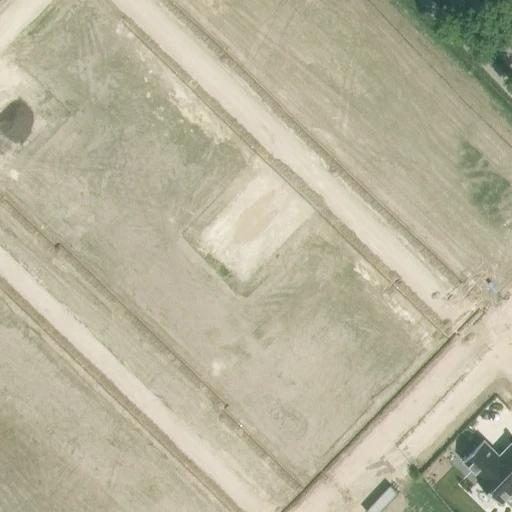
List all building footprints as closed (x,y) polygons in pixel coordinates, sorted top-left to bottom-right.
[(378,7),(367,18),(390,40),(401,29),(378,7)] [(258,9),(232,36),(251,55),(253,53),(277,76),(301,51),(258,9)] [(333,12),(305,41),(320,55),(348,26),(333,12)] [(330,80),(304,106),(347,148),(372,121),(356,105),(365,96),(341,72),(332,82),(330,80)] [(395,132),(364,164),(389,189),(406,171),(415,181),(410,186),(423,200),(458,164),(444,151),(438,157),(422,141),(413,150),(395,132)] [(511,139),(510,138),(499,149),(511,162),(511,139)] [(483,235),(469,250),(492,272),(511,251),(511,205),(502,216),(499,213),(480,232),(483,235)] [(484,439),(464,460),(480,476),(477,479),(502,503),(511,493),(511,442),(500,455),(484,439)]
